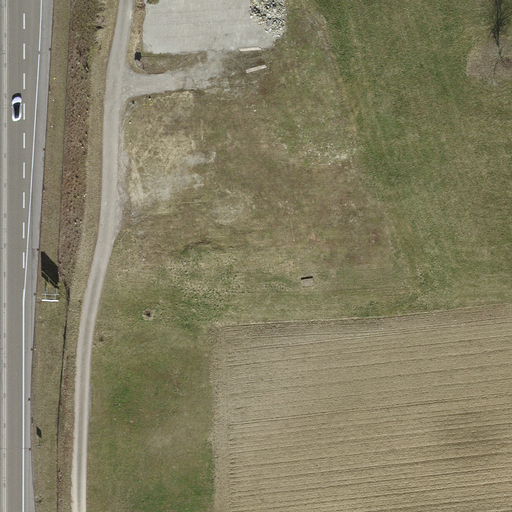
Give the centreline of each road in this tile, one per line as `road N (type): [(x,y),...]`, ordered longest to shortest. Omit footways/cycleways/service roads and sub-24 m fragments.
road 1 (track): [(81,511),(81,350),(112,223),(113,86),(124,0)]
road 2 (trunk): [(15,511),(16,0)]
